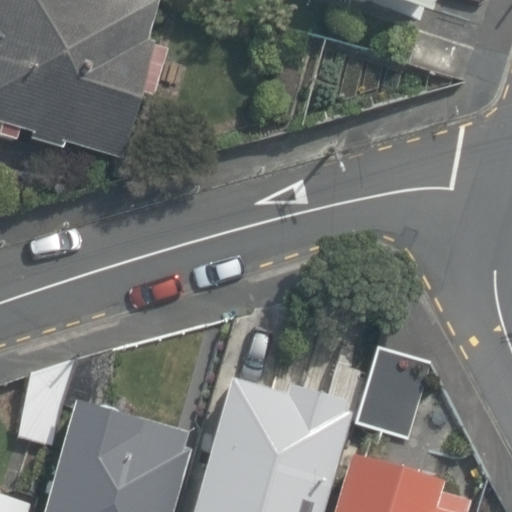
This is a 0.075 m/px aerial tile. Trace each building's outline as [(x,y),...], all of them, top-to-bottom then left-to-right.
[(167,0),(0,0),(0,125),(122,160),(167,0)] [(348,397),(290,381),(287,393),(231,377),(194,511),(325,511),(353,411),(344,409),(348,397)] [(186,445),(192,426),(79,392),(41,511),(177,511),(197,449),(186,445)] [(446,477),(352,450),(333,511),(448,511),(436,509),(446,477)] [(0,511),(29,511),(32,506),(0,496),(0,511)]
